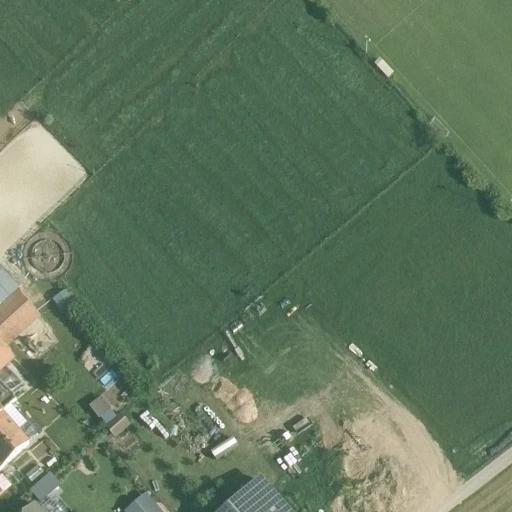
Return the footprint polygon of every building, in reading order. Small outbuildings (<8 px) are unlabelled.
[(21,296),(0,314),(0,343),(6,350),(41,320),(21,296)] [(0,427),(8,421),(3,414),(17,402),(0,382),(0,376),(16,363),(6,350),(0,343),(0,427)] [(102,397),(88,405),(96,417),(110,409),(102,397)] [(112,409),(99,418),(107,430),(120,421),(112,409)] [(8,421),(0,427),(0,474),(31,447),(8,421)] [(286,511),(260,482),(225,511),(286,511)] [(53,485),(36,501),(46,511),(62,496),(53,485)] [(161,511),(145,492),(123,511),(122,511),(161,511)]
